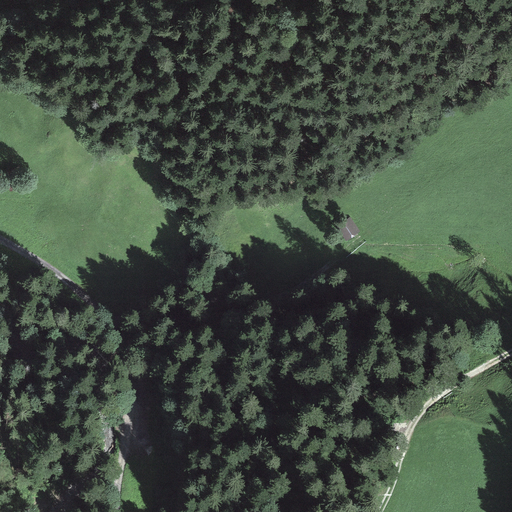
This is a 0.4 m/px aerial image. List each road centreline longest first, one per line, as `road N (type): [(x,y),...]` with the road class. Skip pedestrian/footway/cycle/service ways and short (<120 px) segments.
road 1 (track): [(0,240),(69,282),(116,333),(135,388),(115,511)]
road 2 (track): [(511,351),(423,410),(379,511)]
